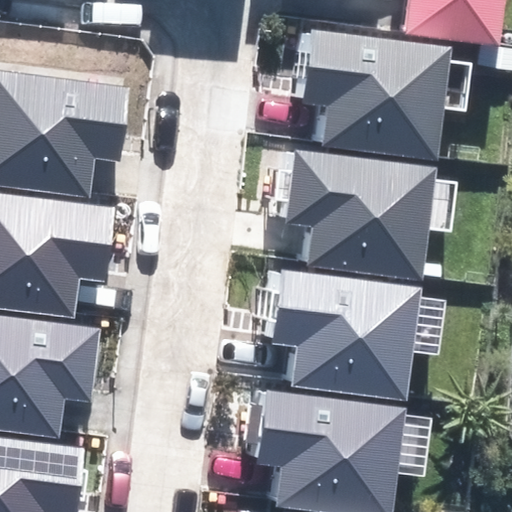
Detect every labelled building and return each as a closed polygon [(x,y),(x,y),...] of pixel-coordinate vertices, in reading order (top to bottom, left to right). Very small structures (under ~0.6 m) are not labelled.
[(409,0),(406,31),(501,43),(506,0),(409,0)] [(308,25),(298,101),(323,104),(318,142),(440,158),(448,104),(470,107),(477,58),(454,54),(456,45),(308,25)] [(0,74),(0,185),(90,197),(95,158),(120,161),(129,91),(0,74)] [(287,149),(276,224),(302,227),(297,265),(419,281),(427,227),(449,230),(456,181),(433,178),(434,168),(287,149)] [(0,195),(0,307),(75,317),(80,278),(106,281),(115,211),(0,195)] [(276,267),(266,343),(291,346),(286,384),(409,400),(416,346),(439,349),(445,300),(423,296),(424,287),(276,267)] [(0,316),(0,428),(58,436),(63,397),(89,400),(98,330),(0,316)] [(260,389),(250,464),(276,468),(270,505),(320,511),(394,511),(400,467),(423,470),(429,421),(407,418),(408,409),(260,389)] [(0,440),(0,511),(76,511),(85,451),(0,440)]
